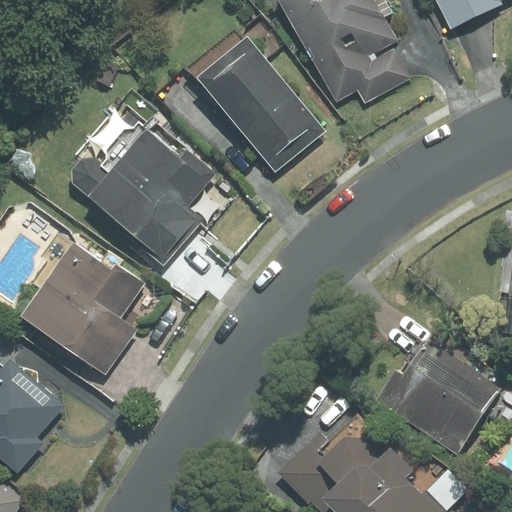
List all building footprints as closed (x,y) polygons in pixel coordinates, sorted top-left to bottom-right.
[(286,0),(337,103),(362,90),(368,104),(418,79),(379,1),(380,0),(286,0)] [(443,0),(459,32),(506,9),(503,2),(506,0),(443,0)] [(331,132),(258,38),(205,79),(279,173),(331,132)] [(98,154),(74,180),(166,265),(206,222),(194,211),(222,180),(190,150),(184,155),(158,131),(118,173),(98,154)] [(150,287),(86,241),(30,317),(111,377),(146,330),(128,317),(150,287)] [(511,390),(438,337),(410,376),(401,369),(380,397),(463,457),(511,390)] [(4,375),(0,371),(0,456),(24,477),(50,447),(41,440),(69,408),(16,362),(4,375)] [(300,496),(301,497),(315,511),(329,511),(336,506),(342,511),(451,511),(432,491),(427,497),(411,481),(419,473),(398,451),(389,459),(361,430),(332,459),(316,443),(314,443),(312,444),(310,445),(309,445),(307,446),(305,448),(304,449),(302,450),(301,451),(299,453),(298,454),(297,456),(296,458),(295,459),(294,461),(293,463),(293,465),(292,467),(292,469),(291,471),(291,472),(291,474),(291,476),(291,478),(292,480),(292,482),(293,484),(293,486),(294,488),(295,490),(296,491),(297,493),(298,494),(300,496)] [(0,511),(21,511),(29,502),(0,480),(0,511)]
